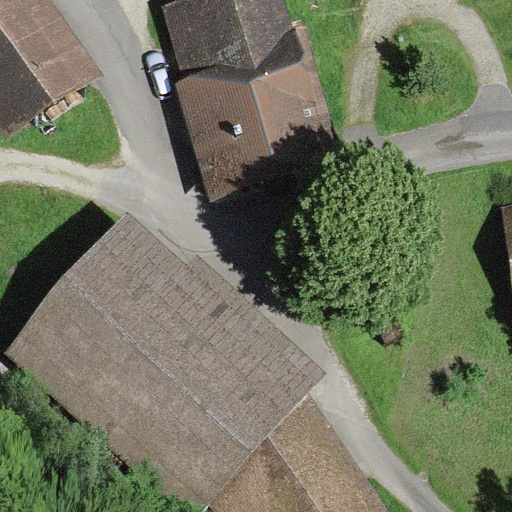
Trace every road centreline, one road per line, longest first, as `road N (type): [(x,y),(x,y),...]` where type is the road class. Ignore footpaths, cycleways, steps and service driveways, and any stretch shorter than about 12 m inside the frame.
road 1 (track): [(204,253),(418,511)]
road 2 (track): [(511,158),(478,161),(204,253)]
road 3 (track): [(0,173),(180,205)]
road 4 (track): [(114,60),(180,205)]
